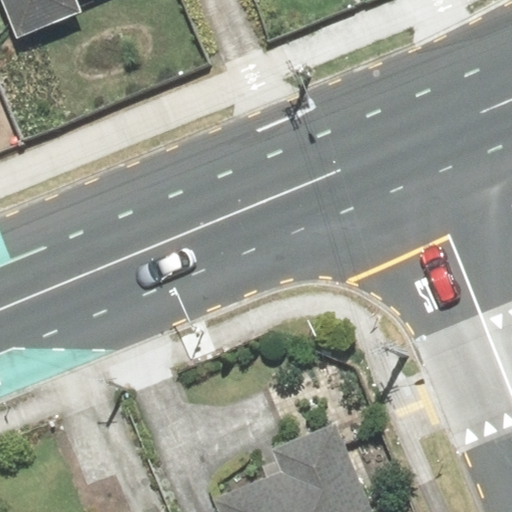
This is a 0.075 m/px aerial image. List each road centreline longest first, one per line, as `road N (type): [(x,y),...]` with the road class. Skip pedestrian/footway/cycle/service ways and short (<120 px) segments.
road 1 (secondary): [(0,302),(421,134)]
road 2 (unclassified): [(511,366),(421,134)]
